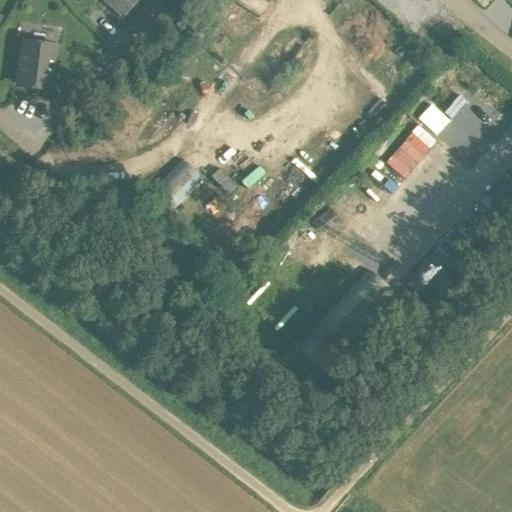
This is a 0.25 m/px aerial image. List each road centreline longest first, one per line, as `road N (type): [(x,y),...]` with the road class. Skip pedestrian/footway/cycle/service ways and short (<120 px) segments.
road 1 (unclassified): [(0,117),(67,179),(148,176),(235,85),(291,0)]
road 2 (unclassified): [(0,281),(301,511)]
road 3 (unknown): [(305,0),(328,64),(315,82),(266,129),(191,138)]
